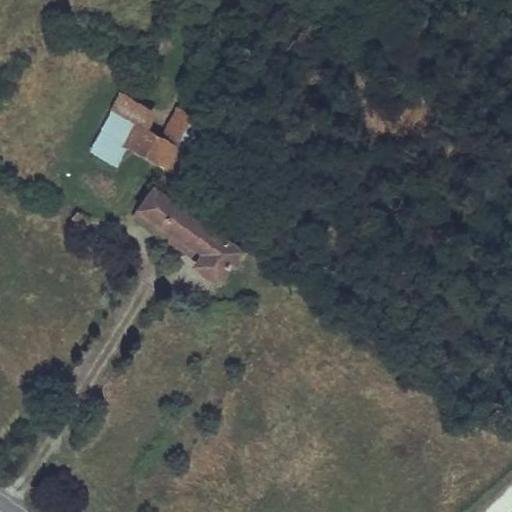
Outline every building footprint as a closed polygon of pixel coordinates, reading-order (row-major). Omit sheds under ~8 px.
[(164,28),(139,61),(150,70),(175,37),(164,28)] [(112,110),(131,121),(138,110),(149,115),(152,109),(121,92),(112,110)] [(185,128),(162,168),(186,181),(188,178),(215,129),(177,107),(170,120),(185,128)] [(120,143),(131,121),(112,110),(91,146),(110,158),(120,143)] [(131,121),(120,143),(162,168),(185,128),(170,120),(160,139),(141,128),(149,115),(138,110),(131,121)] [(210,273),(230,241),(151,188),(138,209),(205,253),(197,265),(210,273)] [(205,253),(138,209),(131,220),(184,256),(197,265),(205,253)] [(74,220),(87,228),(91,220),(80,212),(74,220)] [(230,241),(210,273),(221,281),(243,249),(230,241)]
